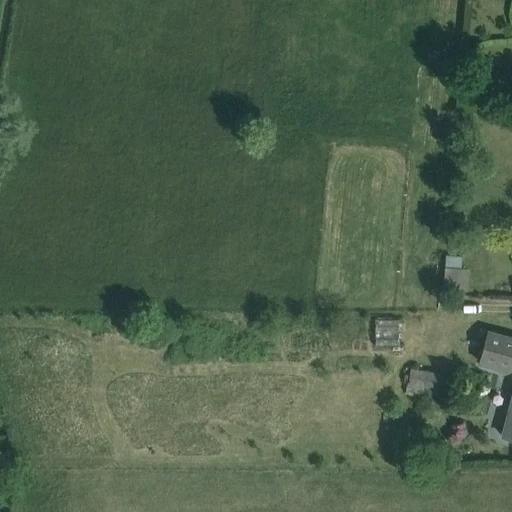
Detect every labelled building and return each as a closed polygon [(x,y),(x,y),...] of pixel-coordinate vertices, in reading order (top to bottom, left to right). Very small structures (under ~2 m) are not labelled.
[(468,290),(469,267),(458,266),(459,254),(445,253),(444,289),(468,290)] [(387,311),(388,334),(409,334),(408,311),(387,311)] [(511,337),(487,331),(479,361),(511,369),(511,337)] [(407,392),(428,395),(427,398),(442,401),(447,375),(411,368),(407,392)] [(511,394),(502,434),(511,437),(511,394)]
